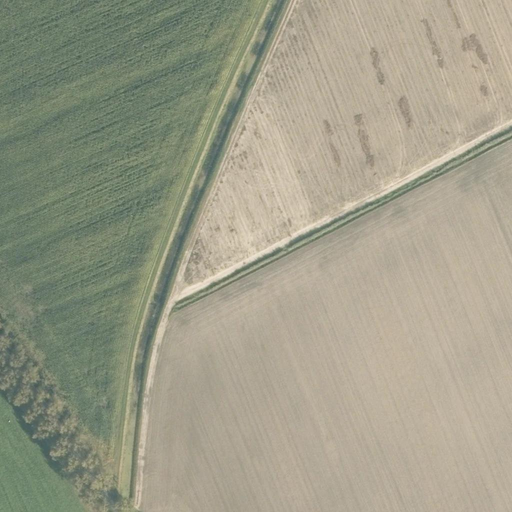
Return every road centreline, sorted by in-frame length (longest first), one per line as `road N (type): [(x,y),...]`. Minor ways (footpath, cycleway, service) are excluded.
road 1 (track): [(511,121),(170,300)]
road 2 (track): [(170,300),(145,410),(135,511)]
road 3 (tertiary): [(116,511),(0,346)]
